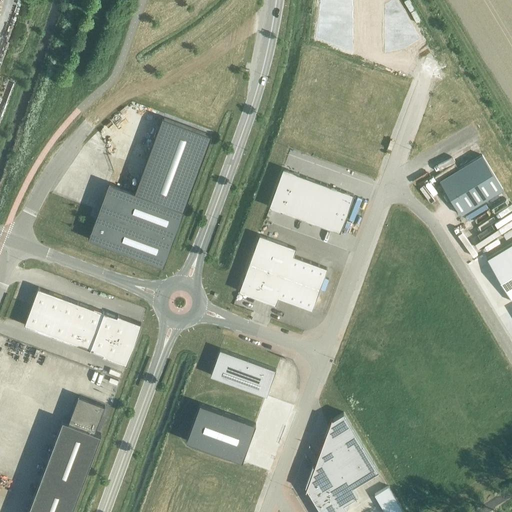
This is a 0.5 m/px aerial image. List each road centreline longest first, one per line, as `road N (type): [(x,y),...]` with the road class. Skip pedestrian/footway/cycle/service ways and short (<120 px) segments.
road 1 (unclassified): [(322,356),(427,71),(441,63)]
road 2 (secondary): [(186,285),(258,84),(276,0)]
road 3 (secondary): [(102,511),(172,321)]
road 4 (residential): [(15,243),(161,296)]
road 5 (unclassified): [(273,490),(322,356)]
road 6 (residential): [(15,243),(88,124)]
road 7 (unclassified): [(198,310),(322,356)]
